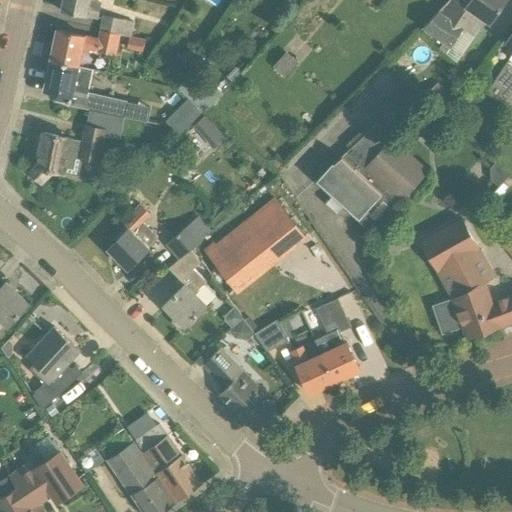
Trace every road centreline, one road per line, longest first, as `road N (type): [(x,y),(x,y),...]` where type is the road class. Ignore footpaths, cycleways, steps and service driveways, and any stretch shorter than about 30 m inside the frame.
road 1 (residential): [(257,465),(0,212)]
road 2 (residential): [(296,484),(325,436),(348,420),(402,395),(511,366)]
